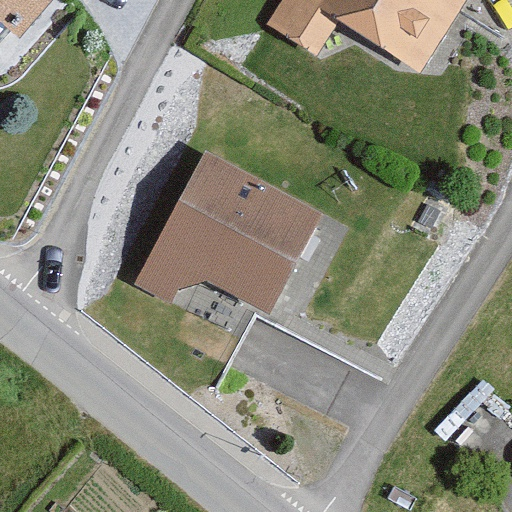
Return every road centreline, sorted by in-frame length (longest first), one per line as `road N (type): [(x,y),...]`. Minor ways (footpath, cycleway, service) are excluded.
road 1 (residential): [(32,330),(201,0)]
road 2 (residential): [(332,511),(511,210)]
road 3 (unclassified): [(251,511),(32,330)]
